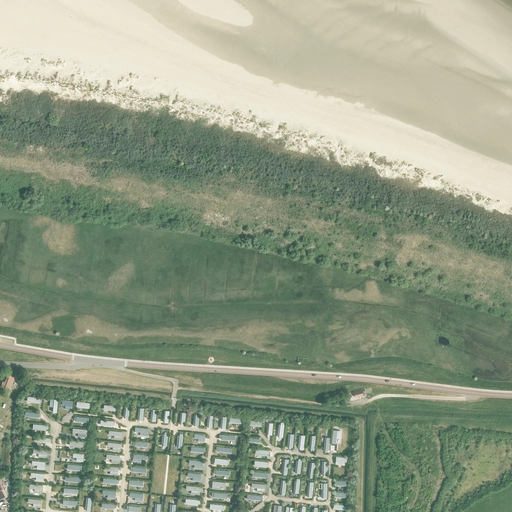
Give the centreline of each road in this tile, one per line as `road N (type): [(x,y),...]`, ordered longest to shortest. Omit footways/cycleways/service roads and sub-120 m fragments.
road 1 (tertiary): [(511,395),(84,359)]
road 2 (track): [(476,393),(341,405),(175,388)]
